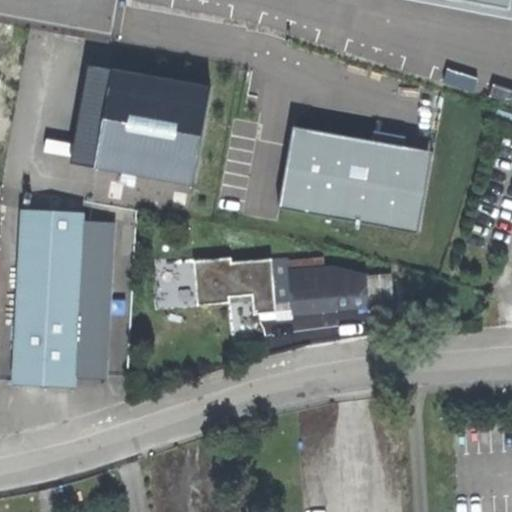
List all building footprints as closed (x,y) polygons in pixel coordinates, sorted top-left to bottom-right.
[(511,0),(510,11),(452,0),(407,0),(511,20),(511,0)] [(511,0),(452,0),(510,11),(511,0)] [(72,164),(96,168),(114,71),(90,67),(72,164)] [(211,89),(114,71),(96,168),(193,186),(211,89)] [(373,142),(294,128),(279,210),(389,230),(404,148),(373,142)] [(375,132),(373,142),(404,148),(406,138),(375,132)] [(433,153),(404,148),(389,230),(418,235),(433,153)] [(24,219),(14,384),(46,385),(74,387),(75,377),(106,379),(115,224),(83,222),(24,219)] [(125,223),(119,250),(133,253),(138,226),(125,223)] [(324,259),(289,262),(289,271),(325,268),(324,259)] [(276,313),(272,262),(231,265),(230,260),(195,263),(198,306),(231,303),(230,298),(253,296),(254,315),(260,314),(276,313)] [(272,262),(276,313),(276,320),(292,318),(292,315),(308,314),(336,311),(336,310),(370,308),(368,276),(333,268),(325,268),(289,271),(289,262),(288,260),(272,262)]
